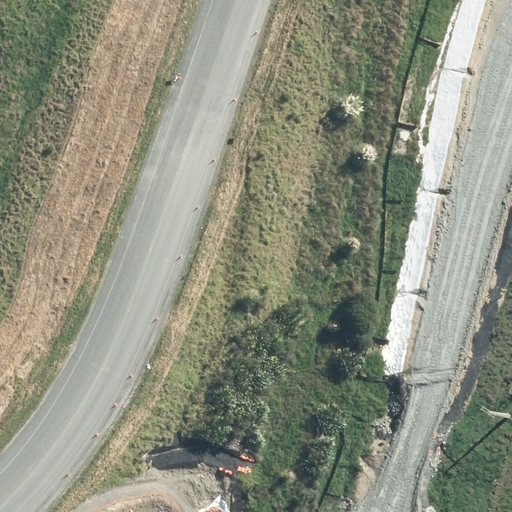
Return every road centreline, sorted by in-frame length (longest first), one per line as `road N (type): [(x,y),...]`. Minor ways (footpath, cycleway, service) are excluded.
road 1 (unclassified): [(0,501),(75,408),(125,304),(228,0)]
road 2 (trunk): [(6,511),(186,0)]
road 3 (trunk): [(229,0),(52,511)]
